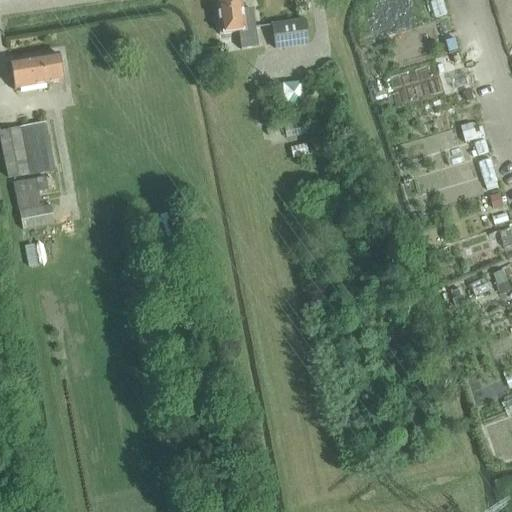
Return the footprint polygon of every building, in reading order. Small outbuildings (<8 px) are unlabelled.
[(219,37),(236,34),(238,34),(240,51),(258,49),(253,12),(239,13),(237,0),(231,0),(229,0),(228,0),(217,0),(217,2),(214,2),(219,37)] [(275,51),(308,47),(305,21),(271,26),(275,51)] [(14,91),(62,83),(57,56),(9,64),(14,91)] [(54,172),(45,125),(0,133),(0,140),(8,180),(26,176),(27,177),(54,172)] [(30,183),(13,186),(22,232),(54,226),(51,207),(35,210),(30,183)] [(24,247),(28,270),(36,268),(32,245),(24,247)]
